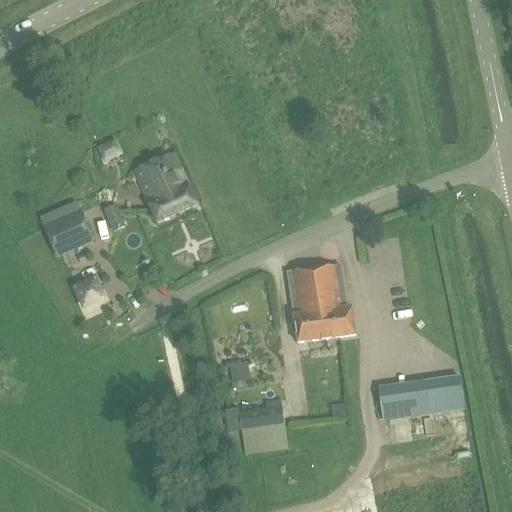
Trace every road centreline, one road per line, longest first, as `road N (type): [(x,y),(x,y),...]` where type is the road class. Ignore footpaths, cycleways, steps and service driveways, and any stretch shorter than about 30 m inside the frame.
road 1 (unclassified): [(133,322),(325,226),(509,158)]
road 2 (unclassified): [(509,158),(477,0)]
